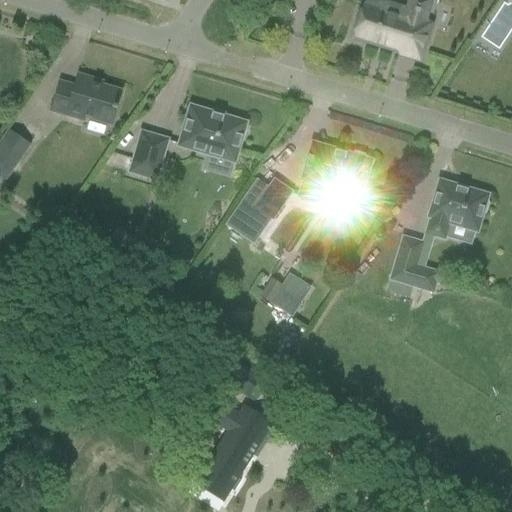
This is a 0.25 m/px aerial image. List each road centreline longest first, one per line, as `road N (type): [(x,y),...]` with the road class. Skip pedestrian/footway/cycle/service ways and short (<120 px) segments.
road 1 (residential): [(511,149),(257,72)]
road 2 (residential): [(174,45),(20,0)]
